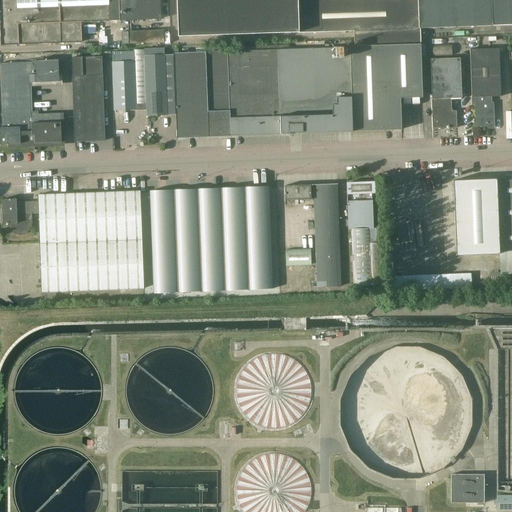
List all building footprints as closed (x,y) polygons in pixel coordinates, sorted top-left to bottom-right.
[(38,0),(0,0),(0,25),(39,24),(38,0)] [(0,25),(0,28),(1,45),(0,45),(0,46),(81,43),(80,23),(119,21),(118,0),(60,0),(61,23),(39,24),(0,25)] [(61,23),(60,0),(38,0),(39,24),(61,23)] [(118,0),(119,21),(161,20),(159,0),(118,0)] [(511,0),(176,0),(178,37),(294,33),(354,31),(354,42),(420,39),(420,28),(511,25),(511,0)] [(163,31),(157,31),(130,32),(130,44),(164,43),(163,31)] [(451,44),(431,45),(432,56),(452,55),(451,44)] [(278,50),(280,133),(281,133),(281,135),(306,134),(321,133),(347,133),(353,132),(402,131),(400,99),(423,98),(421,45),(350,47),(350,48),(338,49),(317,49),(278,50)] [(112,51),(112,63),(114,111),(137,110),(142,110),(147,110),(145,56),(155,56),(165,56),(164,49),(144,49),(144,50),(112,51)] [(499,49),(470,50),(471,97),(471,99),(471,105),(475,105),(476,127),(485,127),(485,125),(494,124),(493,104),(491,104),(491,97),(500,97),(499,49)] [(174,55),(175,95),(176,115),(177,139),(199,138),(209,138),(241,136),(256,136),(274,135),(274,133),(280,133),(278,50),(227,52),(205,53),(174,54),(174,55)] [(176,115),(175,95),(174,55),(169,56),(165,56),(155,56),(145,56),(147,110),(147,116),(157,116),(167,115),(172,115),(176,115)] [(72,77),(75,142),(104,140),(104,142),(105,142),(104,100),(102,57),(71,58),(72,77)] [(430,60),(432,100),(433,129),(456,128),(455,112),(450,112),(449,99),(462,98),(460,58),(430,60)] [(20,137),(29,136),(34,136),(35,144),(62,143),(62,135),(64,135),(64,115),(63,114),(32,116),(30,84),(61,83),(62,82),(62,62),(0,64),(0,75),(2,133),(0,132),(0,138),(0,145),(20,144),(20,137)] [(511,180),(496,181),(496,179),(453,181),(456,256),(499,255),(499,253),(511,252),(511,180)] [(372,181),(344,182),(345,195),(347,194),(347,204),(348,204),(349,230),(351,230),(353,286),(375,285),(382,285),(380,243),(384,243),(383,226),(373,227),(371,193),(373,193),(372,181)] [(337,184),(313,185),(313,186),(317,283),(312,283),(313,287),(317,287),(317,288),(341,287),(339,244),(337,185),(337,184)] [(310,185),(297,186),(297,201),(311,200),(310,185)] [(297,201),(297,186),(284,186),(285,201),(297,201)] [(269,188),(151,193),(155,294),(273,289),(269,188)] [(64,195),(37,196),(38,202),(38,215),(41,281),(41,292),(144,289),(144,278),(140,192),(109,193),(96,193),(67,195),(64,195)] [(16,200),(2,200),(2,216),(3,224),(9,224),(9,227),(12,232),(15,234),(18,236),(23,236),(27,234),(30,231),(31,228),(32,224),(32,215),(38,215),(38,202),(17,203),(16,200)] [(284,251),(285,267),(310,266),(309,249),(284,251)] [(53,435),(58,435),(62,435),(70,434),(78,431),(85,427),(92,421),(97,415),(100,407),(103,399),(104,391),(103,383),(100,375),(97,367),(91,361),(85,355),(78,351),(70,348),(61,347),(53,348),(45,350),(37,353),(30,358),(25,364),(20,371),(17,379),(16,387),(16,396),(17,404),(20,412),(25,419),(31,425),(38,429),(45,433),(53,435)] [(126,387),(127,392),(127,395),(128,403),(131,411),(136,418),(142,424),(149,429),(156,432),(164,434),(173,435),(181,433),(189,431),(196,426),(202,421),(208,414),(211,407),(214,399),(214,389),(214,382),(211,374),(207,367),(202,360),(196,355),(189,350),(181,348),(172,347),(164,347),(156,349),(148,352),(141,357),(136,363),(131,370),(128,378),(126,387)] [(432,473),(440,467),(447,462),(453,455),(459,446),(463,438),(466,428),(467,420),(467,409),(465,399),(460,387),(455,377),(448,370),(442,365),(436,360),(427,355),(417,352),(403,351),(394,351),(383,354),(370,360),(361,366),(355,373),(346,385),(341,396),(339,409),(338,420),(340,431),(344,442),(350,453),(358,461),(365,467),(372,472),(384,477),(395,479),(404,480),(412,479),(423,477),(432,473)] [(237,388),(237,389),(237,396),(239,403),(242,410),(246,417),(252,422),(259,426),(266,429),(274,430),(282,429),(290,427),(296,424),(303,419),(308,412),(311,406),(313,398),(314,391),(313,383),(311,376),(307,369),(302,363),(296,358),(289,355),(281,353),(273,353),(265,354),(258,357),(251,361),(246,366),(241,373),(238,380),(237,388)] [(98,511),(100,507),(103,499),(103,491),(103,483),(100,475),(96,467),(91,461),(85,455),(78,451),(70,448),(61,447),(58,447),(53,448),(45,450),(37,453),(30,458),(25,464),(20,471),(17,479),(15,487),(15,490),(16,496),(17,504),(20,511),(98,511)] [(307,511),(311,506),(313,499),(313,492),(313,484),(310,477),(306,470),(301,464),(295,459),(288,456),(280,454),(272,453),(265,455),(257,457),(251,462),(245,467),(241,474),(238,481),(236,488),(236,496),(238,504),(241,511),(307,511)] [(118,472),(118,505),(219,505),(219,472),(118,472)] [(484,475),(450,475),(450,503),(484,503),(484,475)] [(511,511),(511,497),(495,498),(495,511),(511,511)]
